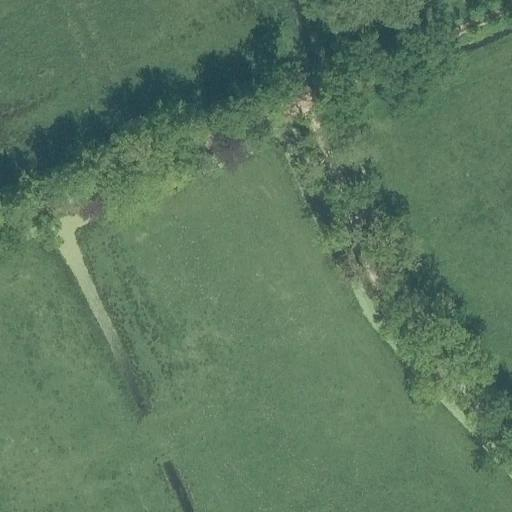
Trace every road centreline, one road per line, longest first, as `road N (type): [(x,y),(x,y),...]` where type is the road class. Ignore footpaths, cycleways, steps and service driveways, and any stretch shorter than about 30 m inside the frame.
road 1 (track): [(511,441),(406,328),(372,273),(301,101)]
road 2 (track): [(0,223),(301,101)]
road 3 (track): [(301,101),(511,8)]
